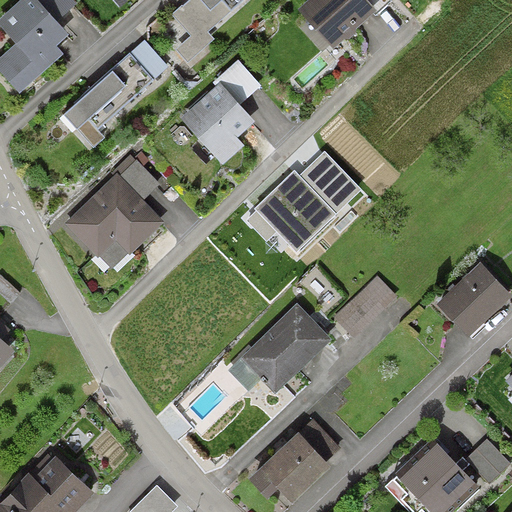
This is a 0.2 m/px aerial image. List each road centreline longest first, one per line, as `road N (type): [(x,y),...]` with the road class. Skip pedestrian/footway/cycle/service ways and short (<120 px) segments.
road 1 (residential): [(416,25),(88,338)]
road 2 (residential): [(511,326),(316,511)]
road 3 (residential): [(156,0),(0,139)]
road 4 (residential): [(88,338),(12,191)]
road 5 (residential): [(165,454),(88,338)]
